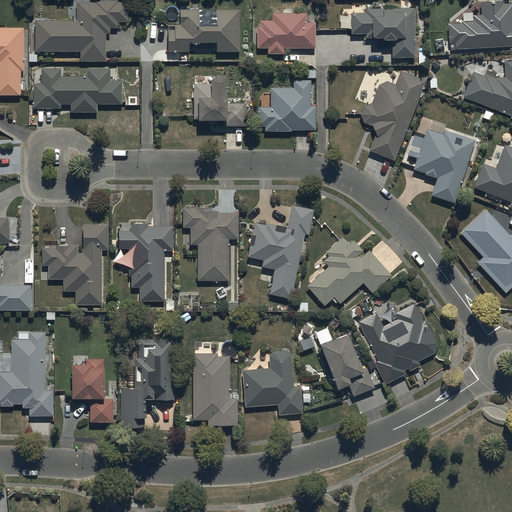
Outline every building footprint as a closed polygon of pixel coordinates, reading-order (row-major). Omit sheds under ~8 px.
[(76,0),(76,18),(35,18),(35,51),(80,51),(80,61),(107,61),(107,33),(110,33),(110,26),(118,26),(118,21),(128,21),(128,1),(118,1),(118,0),(76,0)] [(460,22),(447,23),(448,42),(454,42),(454,48),(511,44),(511,2),(503,3),(502,0),(501,0),(480,1),(480,14),(472,14),(473,19),(460,20),(460,22)] [(364,11),(349,12),(349,34),(365,33),(365,37),(371,37),(371,36),(381,36),(381,39),(391,38),(391,57),(414,57),(413,7),(364,8),(364,11)] [(173,29),(166,29),(166,51),(187,51),(187,41),(214,42),(214,51),(238,51),(239,8),(214,8),(214,24),(198,24),(198,8),(178,8),(177,22),(178,22),(178,24),(173,24),(173,29)] [(306,12),(271,12),(271,19),(259,19),(259,26),(256,26),(256,47),(267,47),(267,53),(282,53),(282,48),(314,48),(314,21),(306,21),(306,12)] [(24,26),(0,26),(0,93),(21,94),(21,70),(24,70),(24,26)] [(472,71),(462,96),(510,115),(509,117),(511,118),(511,59),(503,60),(504,76),(495,77),(495,78),(485,74),(484,76),(472,71)] [(41,82),(34,82),(34,107),(61,107),(61,103),(71,103),(71,111),(97,111),(97,103),(122,103),(122,79),(110,79),(110,67),(87,67),(87,75),(61,75),(61,67),(41,67),(41,82)] [(371,125),(374,133),(368,150),(393,160),(425,80),(399,70),(394,83),(386,80),(377,84),(370,102),(363,105),(359,113),(362,122),(371,125)] [(207,83),(192,83),(192,118),(195,118),(195,119),(222,119),(222,125),(245,125),(245,103),(224,103),(224,79),(219,74),(212,74),(207,78),(207,83)] [(269,106),(257,106),(257,126),(264,126),(264,130),(290,130),(290,129),(314,129),(314,105),(309,105),(309,79),(292,79),(292,86),(269,86),(269,106)] [(434,178),(435,176),(436,177),(430,195),(453,202),(474,140),(443,130),(441,134),(425,129),(412,169),(424,173),(424,174),(434,178)] [(495,167),(481,162),(472,186),(510,201),(508,206),(511,208),(511,140),(510,146),(504,144),(495,167)] [(265,225),(253,222),(245,256),(261,260),(260,266),(273,269),(268,294),(289,298),(303,234),(307,234),(312,209),(291,205),(286,227),(265,223),(265,225)] [(194,208),(182,208),(182,227),(188,227),(188,245),(195,245),(195,281),(228,281),(228,239),(237,239),(237,212),(217,212),(217,210),(210,210),(210,207),(194,207),(194,208)] [(484,209),(459,232),(482,256),(476,262),(504,292),(511,285),(511,235),(511,237),(484,209)] [(0,241),(10,242),(9,216),(0,216),(0,241)] [(129,230),(117,230),(117,248),(127,248),(127,275),(130,275),(130,287),(138,287),(138,301),(163,301),(163,250),(171,250),(171,226),(146,226),(146,223),(129,223),(129,230)] [(107,224),(82,224),(81,252),(76,252),(76,245),(53,245),(53,247),(41,247),(40,265),(47,265),(47,279),(62,279),(62,290),(74,290),(74,303),(100,304),(100,249),(106,249),(107,224)] [(327,266),(305,285),(323,305),(333,296),(338,302),(362,281),(371,291),(390,275),(367,250),(359,257),(357,254),(362,250),(352,239),(347,243),(341,236),(323,252),(326,255),(321,260),(327,266)] [(0,309),(31,309),(31,284),(1,284),(1,254),(0,254),(0,309)] [(378,361),(374,362),(384,383),(404,373),(402,369),(407,367),(409,369),(418,364),(416,361),(433,352),(437,343),(425,319),(422,321),(413,303),(394,312),(396,318),(382,325),(375,312),(358,321),(378,361)] [(45,331),(29,331),(29,338),(11,338),(11,370),(0,370),(0,402),(0,403),(0,405),(13,405),(13,403),(23,403),(23,407),(30,407),(30,415),(52,415),(52,390),(45,390),(45,331)] [(359,369),(345,333),(317,344),(335,389),(347,384),(352,396),(373,387),(365,366),(359,369)] [(132,387),(119,387),(119,427),(144,427),(144,413),(142,413),(142,399),(172,399),(172,384),(169,383),(169,352),(172,352),(172,337),(151,337),(151,339),(136,339),(136,356),(132,356),(132,387)] [(269,367),(241,370),(244,407),(277,404),(277,415),(301,413),(299,385),(293,385),(290,353),(285,350),(272,351),(268,355),(269,367)] [(217,352),(191,352),(191,420),(206,420),(206,426),(213,426),(213,424),(236,424),(236,398),(228,398),(228,355),(217,355),(217,352)] [(85,363),(68,363),(68,397),(88,398),(101,398),(101,371),(102,371),(103,358),(85,358),(85,363)] [(112,421),(112,398),(101,398),(88,398),(88,421),(112,421)]
